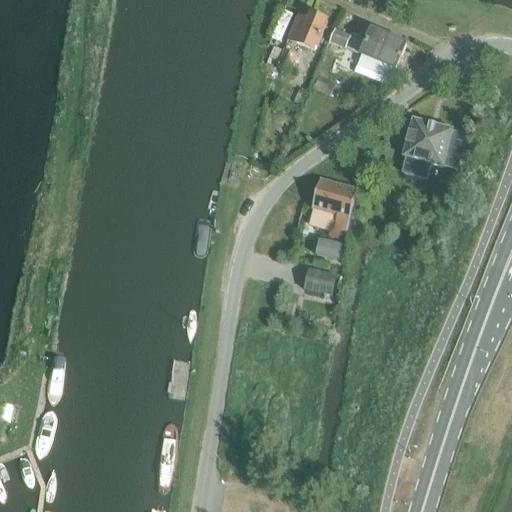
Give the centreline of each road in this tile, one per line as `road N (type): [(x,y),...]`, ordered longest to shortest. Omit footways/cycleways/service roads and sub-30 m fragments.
road 1 (tertiary): [(511,48),(460,55),(269,198),(240,262),(198,511)]
road 2 (primary): [(421,511),(511,251)]
